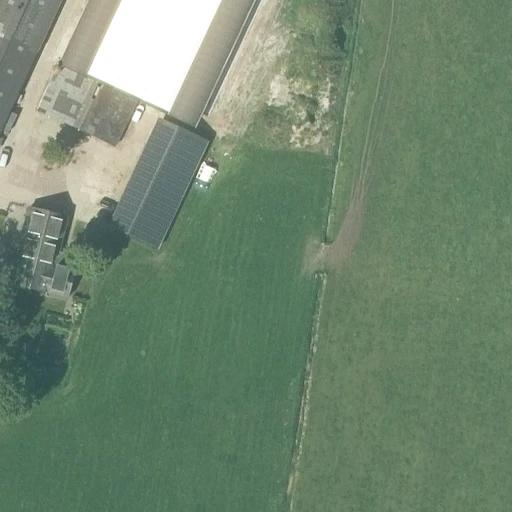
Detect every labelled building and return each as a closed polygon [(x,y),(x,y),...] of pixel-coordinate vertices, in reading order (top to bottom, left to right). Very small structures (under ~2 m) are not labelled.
[(0,0),(0,124),(57,0),(0,0)] [(51,82),(37,112),(116,150),(186,0),(92,0),(54,83),(51,82)] [(113,229),(120,232),(158,250),(187,186),(142,166),(140,170),(136,180),(126,200),(117,220),(113,229)] [(81,205),(86,181),(73,178),(68,202),(81,205)] [(58,257),(67,220),(28,210),(18,250),(22,252),(13,286),(45,294),(66,299),(73,272),(63,269),(66,259),(58,257)] [(38,313),(32,349),(60,353),(65,317),(38,313)]
